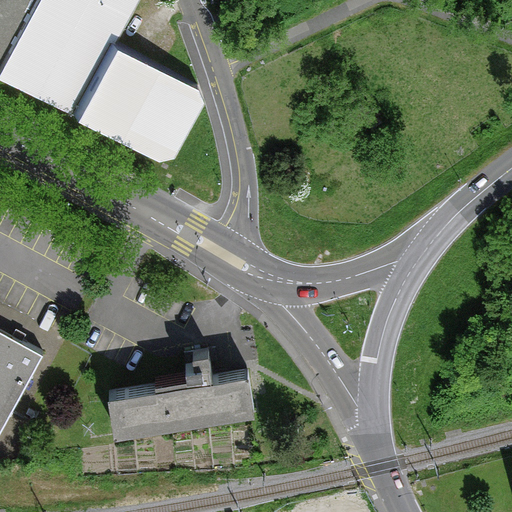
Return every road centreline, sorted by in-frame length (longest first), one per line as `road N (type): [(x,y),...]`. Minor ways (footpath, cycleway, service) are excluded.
road 1 (unclassified): [(241,220),(245,157),(194,0)]
road 2 (tertiary): [(247,269),(373,417)]
road 3 (tertiary): [(0,133),(151,217)]
road 4 (secondary): [(422,254),(382,336),(373,417)]
road 5 (tertiary): [(291,282),(341,279),(422,254)]
road 6 (secondary): [(422,254),(511,167)]
